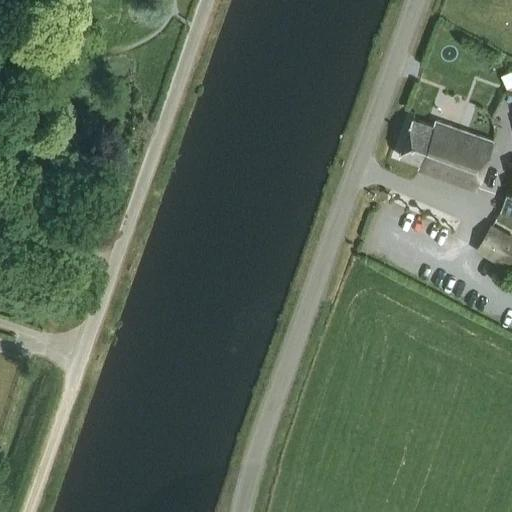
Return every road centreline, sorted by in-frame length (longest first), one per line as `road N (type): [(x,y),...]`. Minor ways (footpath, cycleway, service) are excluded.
road 1 (unclassified): [(242,511),(418,0)]
road 2 (unclassified): [(83,352),(206,0)]
road 3 (track): [(83,352),(27,511)]
